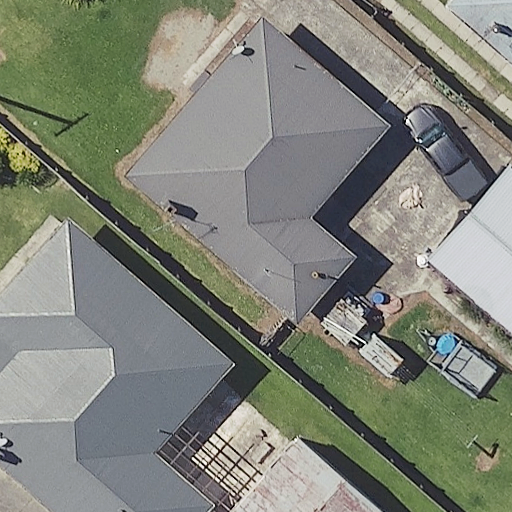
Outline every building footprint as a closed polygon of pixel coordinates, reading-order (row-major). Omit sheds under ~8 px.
[(511,0),(440,0),(435,6),(511,69),(511,0)] [(386,119),(257,11),(120,174),(300,324),(359,253),(309,211),(386,119)] [(511,171),(506,167),(426,262),(511,333),(511,171)] [(227,361),(65,216),(0,288),(0,334),(13,346),(0,360),(0,464),(53,511),(201,511),(211,502),(149,447),(227,361)] [(391,511),(392,511),(303,431),(230,511),(391,511)]
